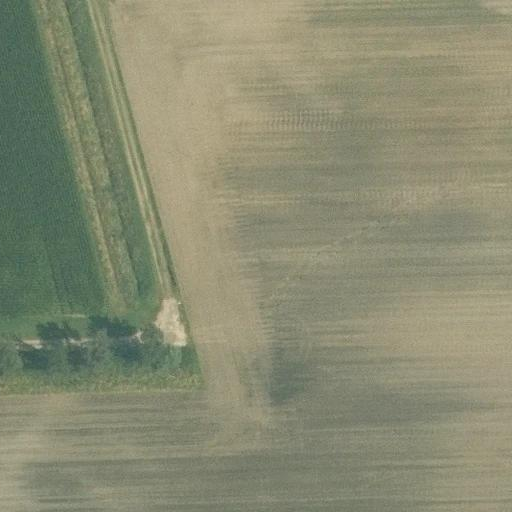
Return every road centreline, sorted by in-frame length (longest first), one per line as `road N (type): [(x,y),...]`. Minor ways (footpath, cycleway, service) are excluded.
road 1 (unclassified): [(0,333),(171,328),(169,228)]
road 2 (track): [(169,228),(158,23)]
